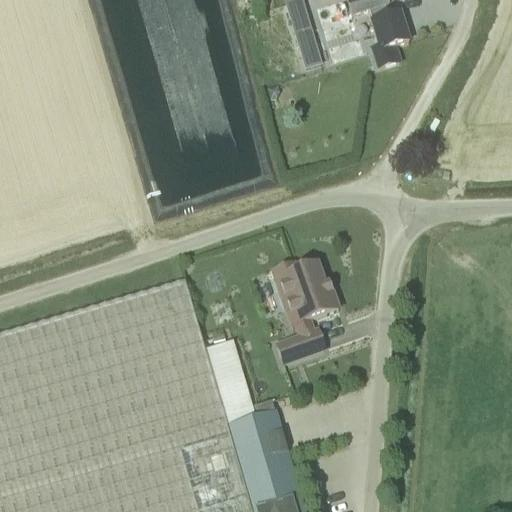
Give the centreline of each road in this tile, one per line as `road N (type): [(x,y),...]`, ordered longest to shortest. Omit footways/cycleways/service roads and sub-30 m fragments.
road 1 (unclassified): [(0,305),(305,207),(342,200),(397,207)]
road 2 (unclassified): [(370,511),(397,207)]
